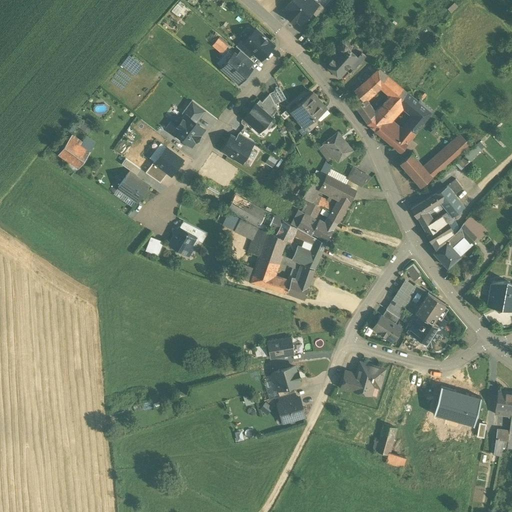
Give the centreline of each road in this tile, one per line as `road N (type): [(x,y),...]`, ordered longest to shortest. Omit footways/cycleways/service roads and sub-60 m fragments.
road 1 (residential): [(415,247),(368,134),(290,45)]
road 2 (residential): [(290,45),(154,212)]
road 3 (track): [(0,227),(96,292),(154,212)]
road 4 (residential): [(346,344),(438,369),(486,342)]
road 5 (residential): [(415,247),(346,344)]
